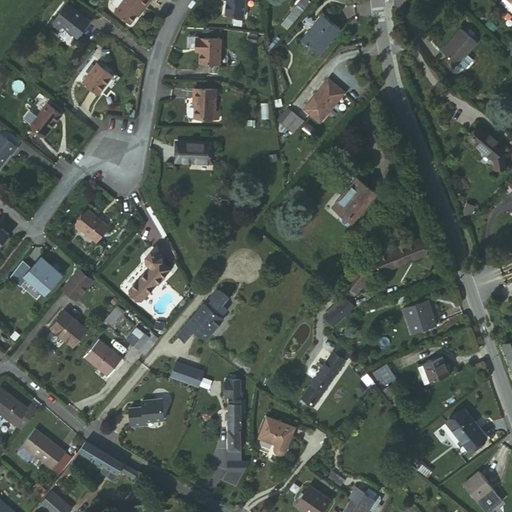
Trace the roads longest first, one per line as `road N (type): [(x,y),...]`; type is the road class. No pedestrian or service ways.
road 1 (tertiary): [(371,0),(386,65),(511,407)]
road 2 (residential): [(216,511),(120,455),(6,362),(0,369)]
road 3 (residential): [(183,0),(152,61),(140,128)]
